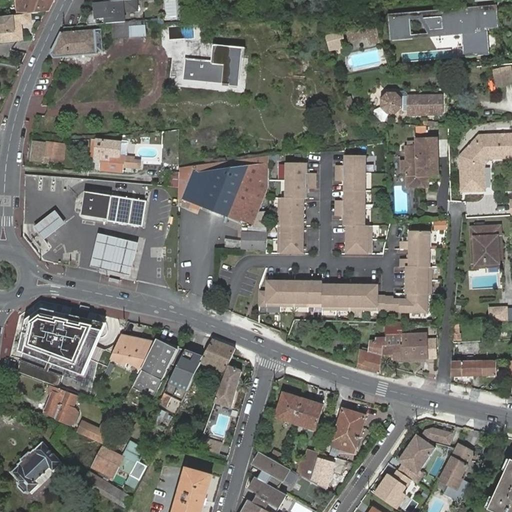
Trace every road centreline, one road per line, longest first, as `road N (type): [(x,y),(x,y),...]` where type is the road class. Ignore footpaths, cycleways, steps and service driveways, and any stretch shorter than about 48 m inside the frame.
road 1 (residential): [(65,0),(14,118),(0,250)]
road 2 (tertiary): [(272,351),(175,312),(29,282)]
road 3 (residential): [(227,511),(272,351)]
road 4 (tertiary): [(407,394),(272,351)]
road 5 (residential): [(339,511),(398,428),(407,394)]
